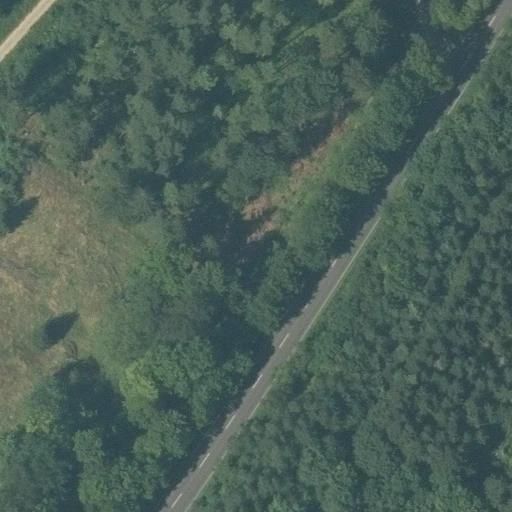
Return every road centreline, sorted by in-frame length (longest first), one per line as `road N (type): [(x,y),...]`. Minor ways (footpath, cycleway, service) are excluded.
road 1 (track): [(63,511),(218,369),(422,0)]
road 2 (secondary): [(504,0),(233,413),(158,511)]
